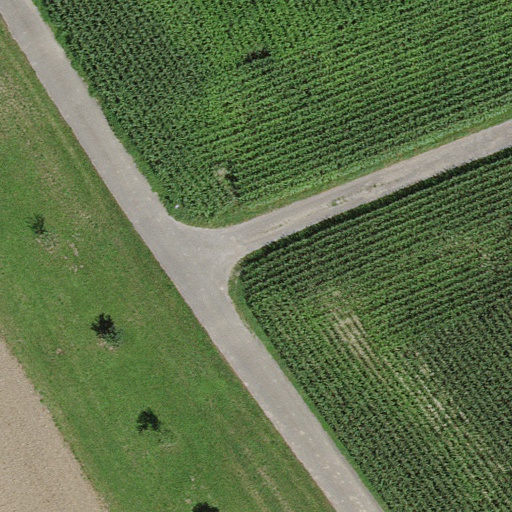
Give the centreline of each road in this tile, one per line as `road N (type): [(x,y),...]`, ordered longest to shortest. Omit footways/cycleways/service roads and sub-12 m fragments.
road 1 (track): [(12,0),(353,511)]
road 2 (track): [(178,260),(511,132)]
